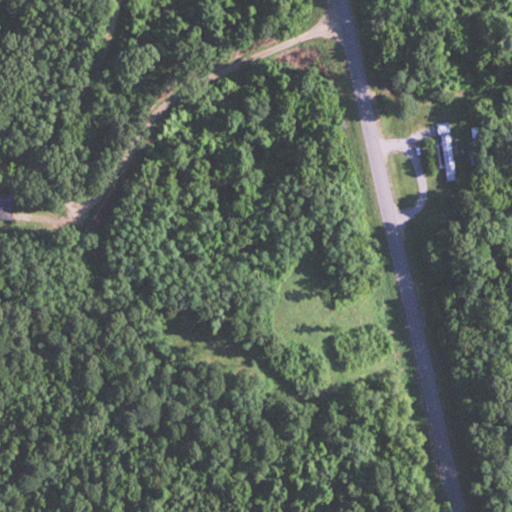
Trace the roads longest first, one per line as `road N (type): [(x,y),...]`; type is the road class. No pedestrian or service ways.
road 1 (secondary): [(453,511),(345,0)]
road 2 (residential): [(352,24),(185,88),(140,78),(106,54)]
road 3 (residential): [(185,88),(93,208),(6,216)]
road 4 (residential): [(106,54),(70,134),(38,166),(0,166)]
